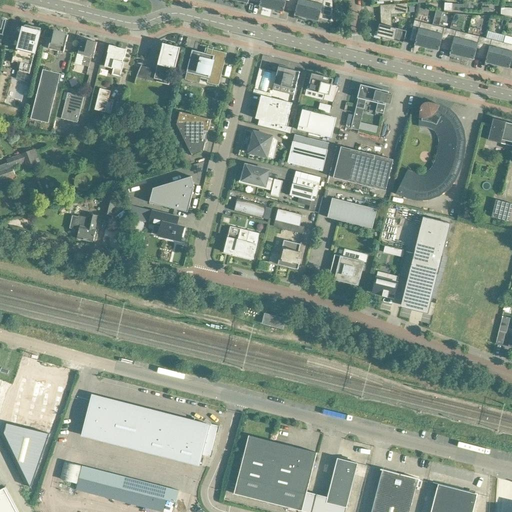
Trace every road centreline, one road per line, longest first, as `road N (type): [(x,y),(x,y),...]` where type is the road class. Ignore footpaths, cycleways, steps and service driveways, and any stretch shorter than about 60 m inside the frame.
road 1 (residential): [(511,377),(305,300),(193,274),(255,32)]
road 2 (unclassified): [(511,468),(0,335)]
road 3 (track): [(285,337),(0,265)]
road 4 (tertiary): [(511,96),(355,57)]
road 5 (tertiary): [(164,15),(130,23),(34,0)]
